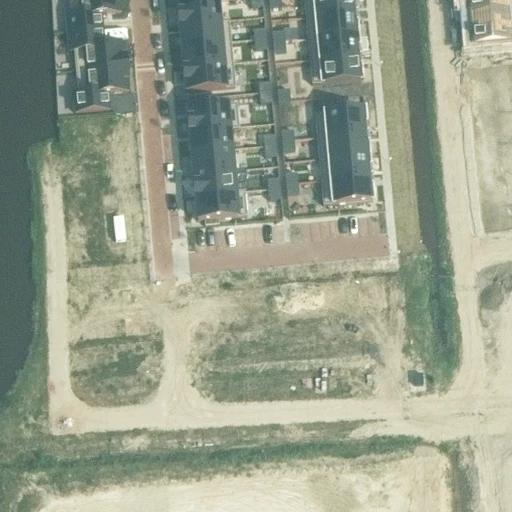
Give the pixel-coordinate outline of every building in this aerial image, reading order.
[(68,0),(70,18),(66,18),(67,36),(102,33),(100,18),(121,16),(119,4),(120,4),(119,0),(68,0)] [(262,0),(250,1),(250,11),(262,10),(262,0)] [(352,0),(305,0),(303,0),(305,22),(355,17),(355,16),(354,9),(354,7),(353,7),(352,0)] [(505,1),(465,5),(466,17),(467,17),(468,26),(507,23),(505,1)] [(280,3),(268,4),(269,14),(281,13),(280,3)] [(217,4),(177,8),(177,16),(178,29),(179,29),(228,25),(228,24),(218,25),(217,4)] [(355,17),(305,22),(307,43),(356,39),(355,27),(356,27),(356,26),(355,19),(355,17)] [(507,23),(468,26),(469,37),(468,37),(469,50),(510,46),(507,23)] [(228,25),(179,29),(181,51),(230,46),(228,25)] [(102,33),(67,36),(69,55),(74,54),(75,75),(126,71),(125,59),(123,47),(103,49),(102,33)] [(265,33),(253,34),(253,44),(265,43),(265,33)] [(283,36),(271,37),(272,47),(284,46),(283,36)] [(356,39),(307,43),(309,65),(359,60),(359,59),(358,52),(358,50),(357,50),(356,39)] [(265,43),(253,44),(254,54),(266,53),(265,43)] [(230,46),(181,51),(183,72),(232,68),(230,46)] [(284,46),(272,47),(273,57),(285,56),(284,46)] [(359,60),(309,65),(311,89),(360,84),(359,70),(360,70),(360,69),(359,62),(359,60)] [(183,72),(182,73),(183,85),(184,85),(185,96),(234,92),(232,68),(183,72)] [(511,73),(511,70),(471,74),(472,87),(473,87),(474,97),(511,93),(511,73)] [(77,96),(73,97),(75,116),(109,113),(107,97),(128,95),(127,83),(126,71),(75,75),(77,96)] [(269,87),(257,88),(258,98),(270,97),(269,87)] [(475,107),(474,107),(475,119),(511,115),(511,93),(474,97),(475,107)] [(289,96),(277,97),(278,107),(289,106),(289,96)] [(270,97),(258,98),(259,108),(271,107),(270,97)] [(236,108),(186,112),(187,123),(186,123),(187,136),(188,136),(238,131),(236,108)] [(363,114),(314,118),(316,142),(366,138),(366,136),(365,129),(365,128),(364,128),(363,114)] [(511,115),(475,119),(476,131),(477,131),(478,140),(511,137),(511,115)] [(112,121),(65,125),(67,143),(70,143),(72,158),(134,153),(133,141),(132,141),(132,136),(114,137),(112,121)] [(238,131),(188,136),(190,158),(230,154),(228,134),(238,133),(238,131)] [(292,135),(280,136),(281,146),(293,145),(292,135)] [(479,150),(478,150),(479,162),(511,158),(511,137),(478,140),(479,150)] [(366,138),(316,142),(318,164),(367,159),(366,148),(367,148),(367,146),(366,139),(366,138)] [(274,140),(262,141),(263,151),(275,150),(274,140)] [(293,145),(281,146),(282,156),(294,154),(293,145)] [(275,150),(263,151),(264,161),(276,160),(275,150)] [(73,173),(70,174),(71,191),(118,186),(117,171),(135,169),(134,165),(135,164),(134,153),(72,158),(73,173)] [(230,154),(190,158),(192,179),(232,175),(230,154)] [(511,158),(479,162),(480,174),(481,174),(482,183),(511,180),(511,158)] [(367,159),(318,164),(320,185),(370,181),(370,179),(369,172),(369,171),(368,171),(367,159)] [(232,175),(192,179),(193,188),(192,188),(193,200),(194,200),(194,201),(244,196),(244,195),(234,196),(232,175)] [(296,178),(284,179),(285,189),(297,188),(296,178)] [(483,193),(482,193),(483,205),(511,202),(511,180),(482,183),(483,193)] [(370,181),(320,185),(322,209),(371,205),(370,191),(371,191),(371,189),(370,182),(370,181)] [(278,183),(266,184),(267,194),(279,193),(278,183)] [(118,186),(71,191),(73,208),(76,208),(78,223),(140,217),(138,205),(138,200),(120,202),(118,186)] [(297,188),(285,189),(286,199),(298,197),(297,188)] [(279,193),(267,194),(268,204),(280,203),(279,193)] [(244,196),(194,201),(196,224),(246,220),(244,196)] [(511,202),(483,205),(484,217),(485,217),(486,229),(511,226),(511,202)] [(79,238),(76,238),(77,255),(124,251),(123,235),(141,234),(140,229),(141,229),(140,217),(78,223),(79,238)] [(124,251),(77,255),(79,272),(82,272),(84,287),(145,282),(144,270),(144,265),(126,267),(124,251)] [(369,261),(357,262),(358,270),(370,269),(369,261)] [(357,262),(345,263),(346,271),(358,270),(357,262)] [(323,265),(312,266),(312,274),(324,273),(323,265)] [(312,266),(300,267),(300,275),(312,274),(312,266)] [(278,269),(266,270),(267,278),(279,277),(278,269)] [(266,270),(254,271),(255,279),(267,278),(266,270)] [(233,273),(221,275),(221,282),(233,281),(233,273)] [(221,275),(209,276),(209,284),(221,282),(221,275)] [(85,302),(82,303),(83,320),(130,316),(129,300),(147,298),(146,294),(147,294),(145,282),(84,287),(85,302)] [(385,306),(361,308),(365,348),(389,346),(387,332),(390,332),(389,319),(386,319),(385,306)] [(292,308),(270,310),(273,350),(295,348),(296,354),(297,354),(292,308)] [(294,308),(292,308),(297,354),(299,354),(299,356),(311,355),(311,353),(319,352),(316,312),(294,314),(294,308)] [(361,308),(338,310),(342,350),(351,349),(351,351),(363,350),(362,348),(365,348),(361,308)] [(270,310),(247,312),(251,352),(273,350),(270,310)] [(338,310),(316,312),(319,352),(342,350),(338,310)] [(247,312),(224,314),(228,354),(236,353),(237,356),(248,355),(248,352),(251,352),(247,312)] [(202,329),(199,329),(200,342),(203,342),(204,356),(228,354),(224,314),(201,317),(202,329)] [(130,316),(83,320),(85,337),(88,337),(89,352),(151,346),(150,334),(149,329),(132,331),(130,316)] [(91,367),(88,367),(89,385),(136,381),(135,365),(152,363),(152,358),(151,346),(89,352),(91,367)] [(421,377),(413,378),(414,389),(422,388),(421,377)] [(378,447),(370,448),(374,488),(395,486),(392,446),(390,446),(390,444),(378,445),(378,447)] [(415,444),(392,446),(395,486),(419,484),(418,471),(422,471),(421,456),(417,457),(415,444)] [(327,446),(305,448),(309,488),(329,486),(330,492),(331,492),(327,446)] [(328,446),(327,446),(331,492),(352,490),(349,450),(328,452),(328,446)] [(305,448),(284,450),(287,490),(309,488),(305,448)] [(370,448),(349,450),(352,490),(374,488),(370,448)] [(264,452),(262,452),(266,492),(287,490),(284,450),(275,451),(275,449),(263,450),(264,452)] [(262,452),(238,454),(242,494),(266,492),(262,452)] [(218,454),(194,456),(197,496),(221,494),(218,454)] [(174,458),(172,458),(176,498),(197,496),(194,456),(186,457),(186,455),(174,456),(174,458)] [(172,458),(151,460),(154,500),(176,498),(172,458)] [(116,463),(108,464),(111,504),(133,502),(129,462),(128,462),(127,460),(116,461),(116,463)] [(151,460),(129,462),(133,502),(154,500),(151,460)] [(85,479),(81,479),(82,494),(86,493),(88,506),(111,504),(108,464),(84,466),(85,479)]
